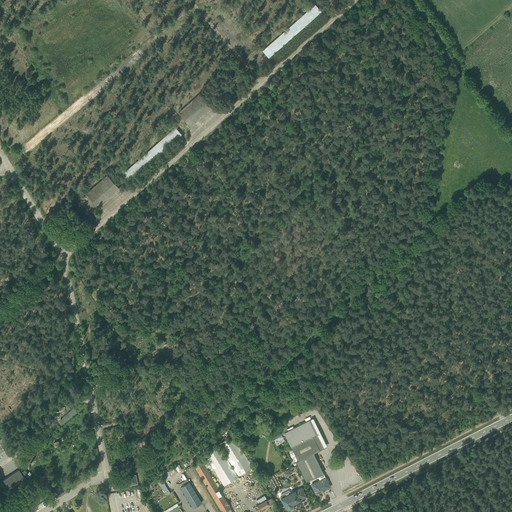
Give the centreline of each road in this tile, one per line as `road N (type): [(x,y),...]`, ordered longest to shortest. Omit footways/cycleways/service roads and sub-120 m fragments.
road 1 (track): [(63,256),(355,0)]
road 2 (track): [(107,472),(63,256)]
road 3 (secondary): [(344,503),(511,418)]
road 4 (track): [(366,288),(240,412)]
